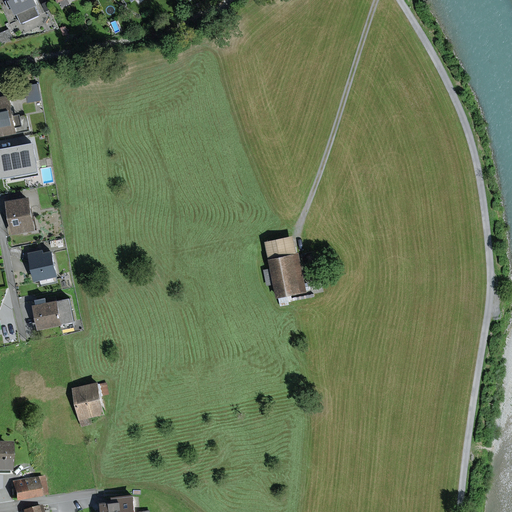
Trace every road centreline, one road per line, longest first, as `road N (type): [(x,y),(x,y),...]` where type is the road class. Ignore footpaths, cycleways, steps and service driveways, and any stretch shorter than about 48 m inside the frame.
road 1 (track): [(458,511),(490,293),(481,186),(464,119),(399,0)]
road 2 (track): [(376,0),(298,230)]
